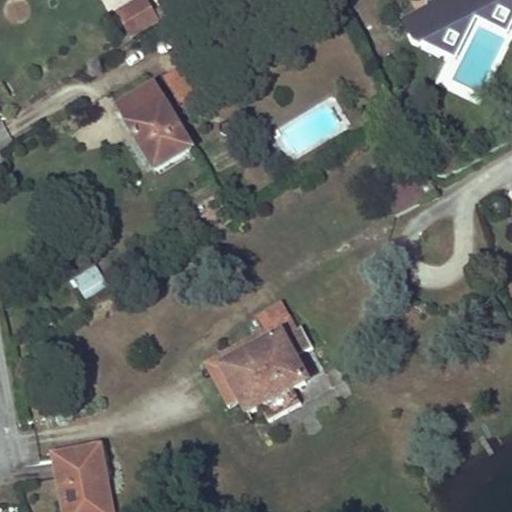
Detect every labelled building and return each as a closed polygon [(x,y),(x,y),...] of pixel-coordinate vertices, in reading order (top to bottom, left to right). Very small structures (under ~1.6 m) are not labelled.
[(138,0),(116,13),(130,38),(157,23),(143,0),(138,0)] [(153,12),(159,21),(178,10),(172,0),(159,0),(156,2),(160,8),(153,12)] [(427,0),(430,5),(403,19),(413,39),(438,52),(447,34),(442,30),(501,0),(427,0)] [(506,36),(511,23),(511,0),(501,0),(442,30),(447,34),(438,52),(455,61),(476,19),(506,36)] [(216,85),(202,59),(186,68),(200,94),(216,85)] [(181,105),(200,94),(186,68),(166,79),(181,105)] [(157,170),(175,160),(192,149),(155,86),(119,107),(157,170)] [(373,166),(376,171),(378,177),(374,178),(393,216),(407,209),(436,194),(417,157),(395,169),(389,157),(373,166)] [(73,279),(85,301),(109,288),(97,266),(73,279)] [(261,332),(218,356),(225,368),(222,370),(239,400),(247,415),(262,407),(268,419),(332,384),(301,328),(297,330),(281,302),(253,318),(261,332)] [(225,368),(218,356),(204,364),(227,407),(239,400),(222,370),(225,368)] [(100,511),(96,485),(106,483),(100,448),(53,457),(63,511),(100,511)] [(100,511),(111,511),(106,483),(96,485),(100,511)]
